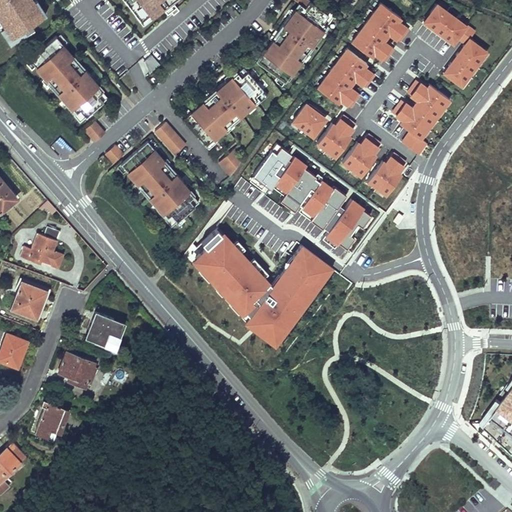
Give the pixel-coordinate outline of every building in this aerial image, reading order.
[(0,0),(0,26),(11,41),(44,21),(28,0),(0,0)] [(119,0),(140,26),(174,0),(119,0)] [(301,55),(303,56),(319,33),(317,32),(324,22),(323,21),(328,13),(327,12),(310,0),(296,0),(298,1),(300,2),(291,13),(290,12),(273,34),(275,35),(272,39),(271,38),(267,42),(255,59),(283,80),(290,71),(301,55)] [(290,12),(291,13),(300,2),(298,1),(290,12)] [(403,17),(380,1),(350,41),(373,58),(374,55),(381,60),(393,45),(386,40),(390,35),(397,40),(408,25),(401,20),(403,17)] [(468,24),(437,2),(422,22),(453,45),(457,39),(468,24)] [(317,32),(319,33),(334,13),(329,9),(327,12),(328,13),(323,21),(324,22),(317,32)] [(468,24),(457,39),(464,44),(470,37),(475,29),(468,24)] [(74,58),(71,55),(72,54),(55,34),(29,58),(36,66),(49,81),(47,82),(65,102),(67,101),(71,105),(68,107),(79,120),(107,95),(101,89),(92,79),(94,77),(76,57),(74,58)] [(489,51),(470,37),(464,44),(442,73),(461,88),(489,51)] [(369,64),(346,47),(317,86),(338,103),(340,100),(347,105),(358,91),(351,86),(355,81),(362,86),(374,71),(367,66),(369,64)] [(152,53),(137,59),(143,73),(158,67),(152,53)] [(290,71),(292,72),(303,56),(301,55),(290,71)] [(202,101),(201,99),(181,116),(205,143),(213,135),(228,123),(230,124),(250,107),(248,105),(252,101),(254,104),(267,93),(243,65),(237,71),(226,80),(225,78),(204,96),(206,97),(202,101)] [(36,66),(35,68),(47,82),(49,81),(36,66)] [(237,71),(235,69),(225,78),(226,80),(237,71)] [(101,89),(103,88),(94,77),(92,79),(101,89)] [(452,99),(429,83),(427,87),(416,79),(406,92),(417,99),(411,107),(401,99),(391,112),(402,120),(400,123),(409,130),(423,139),(452,99)] [(328,118),(306,101),(291,120),(313,137),(328,118)] [(317,142),(336,157),(352,135),(350,134),(355,127),(341,116),(336,123),(333,121),(317,142)] [(84,127),(94,139),(104,131),(93,118),(84,127)] [(154,129),(174,152),(185,142),(165,120),(154,129)] [(213,135),(215,137),(230,124),(228,123),(213,135)] [(428,143),(409,130),(401,141),(419,154),(428,143)] [(342,161),(360,176),(377,154),(375,152),(380,146),(365,135),(360,142),(358,140),(342,161)] [(60,137),(52,145),(64,156),(71,148),(60,137)] [(183,183),(185,182),(167,161),(166,162),(163,159),(164,158),(146,138),(120,161),(128,170),(140,185),(139,186),(156,207),(158,205),(162,209),(159,211),(170,224),(198,199),(193,193),(183,183)] [(113,161),(123,152),(115,142),(105,151),(113,161)] [(277,143),(254,175),(268,185),(271,187),(272,186),(284,194),(281,199),(295,209),(299,204),(300,205),(302,206),(300,209),(325,228),(328,230),(324,235),(337,245),(340,240),(348,246),(355,236),(350,233),(358,222),(363,226),(371,214),(363,209),(365,206),(352,197),(344,208),(343,206),(340,204),(347,194),(335,185),(333,187),(322,179),(320,181),(317,178),(315,177),(316,175),(305,167),(307,164),(295,155),(291,160),(289,159),(288,158),(292,153),(277,143)] [(218,159),(230,172),(242,157),(233,146),(218,159)] [(367,180),(386,195),(402,173),(400,172),(405,165),(391,154),(386,161),(383,159),(367,180)] [(128,170),(126,172),(139,186),(140,185),(128,170)] [(0,210),(16,197),(0,177),(0,210)] [(193,193),(194,192),(185,182),(183,183),(193,193)] [(404,216),(398,212),(393,220),(398,224),(404,216)] [(19,255),(40,263),(41,259),(50,263),(55,250),(52,249),(59,230),(46,225),(43,234),(36,231),(31,247),(23,244),(19,255)] [(209,243),(191,260),(241,312),(273,282),(248,255),(223,230),(209,243)] [(334,267),(302,244),(274,282),(246,318),(244,322),(254,329),(275,345),(334,267)] [(61,252),(55,250),(50,263),(56,265),(61,252)] [(40,307),(47,289),(21,280),(10,308),(35,317),(39,307),(40,307)] [(274,282),(273,282),(241,312),(246,318),(274,282)] [(94,311),(85,336),(103,343),(108,331),(119,335),(124,322),(94,311)] [(114,347),(119,335),(108,331),(103,343),(114,347)] [(20,357),(27,339),(6,332),(0,348),(0,359),(16,366),(19,357),(20,357)] [(66,350),(58,371),(69,375),(68,379),(83,385),(86,379),(88,380),(94,366),(92,365),(94,361),(66,350)] [(511,375),(496,399),(511,410),(511,375)] [(59,431),(68,408),(43,398),(40,404),(45,406),(35,432),(46,436),(49,428),(59,431)] [(511,410),(496,399),(480,421),(511,449),(511,410)] [(9,450),(19,461),(25,455),(15,445),(9,450)] [(9,450),(6,447),(0,452),(0,491),(8,484),(1,477),(19,461),(9,450)]
